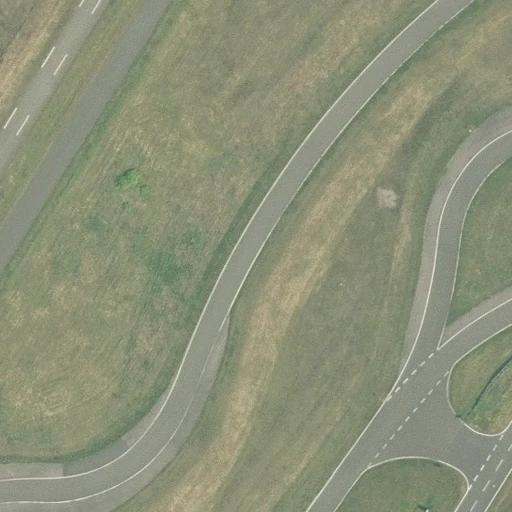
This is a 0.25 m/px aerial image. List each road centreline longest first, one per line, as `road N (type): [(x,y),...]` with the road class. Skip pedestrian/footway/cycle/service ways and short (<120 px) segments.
road 1 (unknown): [(0,492),(90,484),(145,449),(165,423),(232,269),(289,175),(380,64),(452,0)]
road 2 (unknown): [(0,255),(158,0)]
road 3 (unknown): [(511,146),(472,174),(456,200),(416,369),(418,390)]
road 4 (unknown): [(94,0),(0,147)]
road 5 (unknown): [(511,440),(495,467),(395,418)]
road 6 (unknown): [(511,316),(418,390)]
